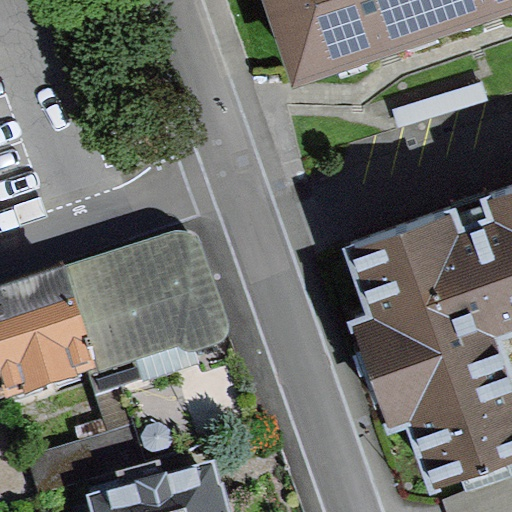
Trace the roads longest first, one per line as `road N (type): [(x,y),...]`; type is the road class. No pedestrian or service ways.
road 1 (residential): [(235,175),(354,511)]
road 2 (residential): [(0,255),(235,175)]
road 3 (residential): [(173,0),(235,175)]
